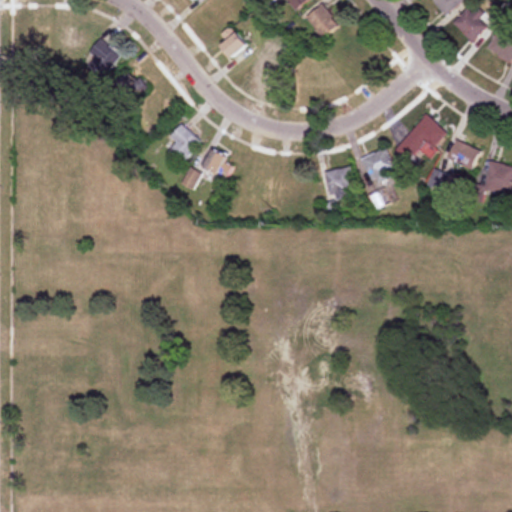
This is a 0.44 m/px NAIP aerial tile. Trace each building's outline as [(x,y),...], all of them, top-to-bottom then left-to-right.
[(211,18),(216,27),(233,16),(222,0),(211,0),(197,10),(205,22),(211,18)] [(309,0),(289,0),(297,10),(309,0)] [(433,0),(448,16),(465,0),(433,0)] [(308,19),(326,38),(341,23),(323,4),(308,19)] [(485,14),(480,9),(475,15),(469,9),(455,23),(474,42),(488,27),(480,19),(485,14)] [(30,58),(49,58),(49,26),(30,26),(30,58)] [(80,30),(64,27),(60,50),(76,53),(80,30)] [(511,61),(511,35),(497,30),(489,53),(511,61)] [(248,43),(236,32),(222,46),(234,58),(248,43)] [(354,68),(370,56),(353,35),(337,47),(354,68)] [(89,66),(102,79),(123,57),(104,39),(90,53),(96,59),(89,66)] [(252,69),(269,78),(284,52),(266,42),(252,69)] [(295,65),(295,90),(320,90),(320,59),(303,59),(303,65),(295,65)] [(148,90),(133,71),(116,84),(132,104),(148,90)] [(142,109),(159,128),(174,115),(157,95),(142,109)] [(411,163),(424,147),(431,153),(448,133),(427,115),(397,152),(411,163)] [(27,119),(27,243),(65,243),(65,119),(27,119)] [(169,152),(183,165),(203,142),(183,125),(172,138),(178,143),(169,152)] [(475,169),(482,150),(457,141),(450,161),(475,169)] [(205,168),(219,176),(229,156),(215,149),(205,168)] [(396,170),(390,150),(365,157),(372,184),(390,179),(388,173),(396,170)] [(511,196),(511,166),(492,162),(485,192),(511,198),(511,196)] [(194,189),(202,174),(191,169),(184,184),(194,189)] [(355,190),(354,169),(328,170),(330,199),(349,198),(348,190),(355,190)] [(428,186),(443,194),(453,178),(438,169),(428,186)] [(313,202),(313,177),(287,177),(287,196),(275,197),(275,213),(305,213),(305,202),(313,202)] [(370,194),(376,211),(394,204),(387,187),(370,194)] [(326,204),(328,219),(336,218),(334,203),(326,204)] [(468,258),(296,257),(296,290),(468,291),(468,258)] [(164,261),(20,262),(21,294),(164,293),(164,261)] [(194,434),(231,434),(230,266),(194,266),(194,434)] [(511,267),(485,267),(485,394),(511,393),(511,267)] [(300,316),(300,301),(284,301),(284,316),(300,316)] [(97,372),(129,372),(129,313),(97,313),(97,372)] [(392,321),(355,321),(356,487),(393,486),(392,321)] [(66,363),(29,363),(30,489),(66,489),(66,363)] [(419,487),(511,486),(511,454),(419,455),(419,487)] [(262,489),(262,457),(90,457),(90,489),(262,489)]
